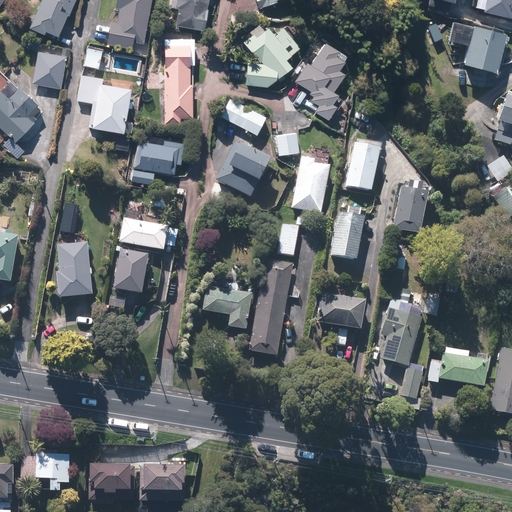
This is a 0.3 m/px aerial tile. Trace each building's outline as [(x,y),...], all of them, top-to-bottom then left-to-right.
[(44,32),(57,37),(66,15),(68,16),(74,0),(40,0),(28,28),(43,34),(44,32)] [(143,44),(150,0),(116,0),(116,8),(119,9),(117,23),(112,22),(108,45),(131,49),(132,43),(143,44)] [(177,0),(176,8),(178,9),(175,25),(203,30),(207,10),(206,9),(207,0),(177,0)] [(256,0),(260,8),(275,3),(274,0),(256,0)] [(429,0),(429,5),(447,10),(449,2),(455,3),(455,0),(429,0)] [(476,0),(475,7),(484,9),(483,12),(508,17),(510,0),(476,0)] [(504,34),(455,21),(449,41),(466,46),(462,63),(472,66),(467,84),(484,88),(489,70),(494,72),(504,34)] [(436,24),(429,27),(435,42),(442,39),(436,24)] [(247,62),(245,85),(266,88),(274,81),(290,67),(284,59),(298,48),(282,28),(273,36),(266,28),(255,38),(252,35),(242,43),(259,64),(247,62)] [(39,37),(29,36),(27,49),(37,50),(39,37)] [(337,51),(323,43),(310,66),(306,63),(295,82),(311,92),(309,94),(313,97),(311,100),(319,105),(315,112),(327,120),(335,106),(331,104),(336,95),(332,93),(343,74),(337,71),(343,62),(334,57),(337,51)] [(187,45),(163,45),(164,123),(179,123),(179,119),(191,119),(191,85),(188,85),(187,45)] [(38,52),(32,84),(59,89),(65,57),(38,52)] [(85,52),(82,66),(98,69),(101,55),(85,52)] [(99,84),(91,127),(122,132),(129,89),(99,84)] [(0,90),(0,128),(15,142),(34,123),(27,117),(38,107),(18,87),(7,98),(0,90)] [(510,146),(511,140),(511,98),(504,96),(496,123),(497,124),(492,140),(510,146)] [(228,101),(220,116),(256,135),(264,119),(228,101)] [(299,153),(296,133),(277,136),(280,156),(299,153)] [(138,141),(133,167),(173,174),(177,148),(138,141)] [(267,160),(234,143),(215,180),(248,197),(267,160)] [(370,192),(377,150),(352,146),(344,187),(370,192)] [(511,173),(511,171),(503,157),(486,167),(496,183),(511,173)] [(291,209),(320,214),(328,167),(312,164),(313,161),(300,159),(291,209)] [(154,174),(133,170),(131,181),(152,185),(154,174)] [(511,185),(505,190),(501,184),(488,193),(505,221),(511,216),(511,185)] [(417,234),(425,194),(399,190),(392,230),(417,234)] [(74,233),(79,206),(64,204),(60,231),(74,233)] [(355,260),(362,218),(337,214),(330,256),(355,260)] [(123,219),(118,243),(162,252),(167,228),(123,219)] [(278,253),(293,255),(298,226),(283,223),(278,253)] [(0,281),(9,283),(17,237),(0,234),(0,281)] [(91,295),(86,244),(56,247),(59,273),(56,274),(58,298),(91,295)] [(147,255),(120,250),(113,290),(140,294),(147,255)] [(276,356),(292,265),(264,260),(248,351),(276,356)] [(400,290),(403,271),(388,269),(383,298),(406,302),(408,291),(400,290)] [(250,294),(207,287),(203,311),(229,316),(227,327),(244,330),(250,294)] [(321,294),(316,322),(358,330),(363,302),(321,294)] [(380,359),(406,367),(420,319),(388,309),(380,335),(386,337),(380,359)] [(511,349),(502,347),(490,410),(511,414),(511,349)] [(442,354),(437,379),(480,387),(485,363),(442,354)] [(415,400),(421,374),(405,370),(399,396),(415,400)] [(68,456),(36,455),(35,478),(56,479),(56,483),(67,483),(68,456)] [(128,466),(88,465),(87,499),(132,500),(133,467),(128,467),(128,466)] [(0,497),(6,498),(6,484),(11,484),(11,466),(0,466),(0,497)] [(139,467),(138,501),(183,502),(184,466),(142,466),(142,467),(139,467)]
